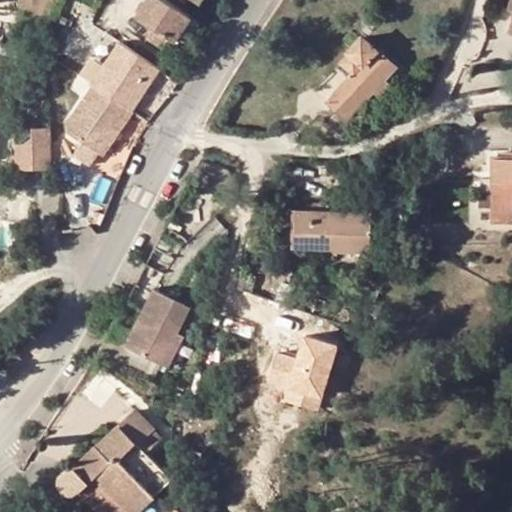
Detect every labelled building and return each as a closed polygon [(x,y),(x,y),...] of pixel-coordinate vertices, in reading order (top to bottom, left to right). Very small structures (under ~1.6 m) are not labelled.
[(176,40),(192,16),(168,0),(150,0),(139,17),(156,29),(150,38),(169,50),(176,40)] [(192,16),(176,40),(186,46),(201,22),(192,16)] [(348,51),(349,52),(341,61),(343,64),(355,74),(348,81),(331,99),(347,115),(373,89),(381,97),(393,85),(385,77),(396,66),(365,35),(348,51)] [(132,120),(162,76),(123,49),(105,75),(93,94),(69,129),(71,140),(85,149),(77,162),(93,172),(101,159),(104,161),(132,120)] [(93,94),(105,75),(86,64),(74,82),(93,94)] [(343,64),(336,70),(348,81),(355,74),(343,64)] [(39,125),(39,140),(21,140),(21,166),(56,166),(56,125),(39,125)] [(511,156),(493,156),(494,175),(494,205),(493,221),(511,221),(511,156)] [(481,206),(494,205),(494,175),(481,175),(481,206)] [(310,232),(310,244),(336,245),(336,250),(372,251),(374,213),(295,209),(294,231),(310,232)] [(268,229),(255,224),(251,235),(265,239),(268,229)] [(310,232),(294,231),(294,244),(310,244),(310,232)] [(128,345),(164,362),(170,364),(185,334),(179,332),(192,306),(157,288),(132,335),(128,345)] [(128,345),(132,335),(115,327),(102,353),(155,380),(164,362),(128,345)] [(6,360),(12,367),(22,357),(16,351),(6,360)] [(140,511),(142,510),(155,497),(174,480),(146,451),(137,442),(153,427),(136,409),(77,465),(74,465),(70,465),(67,466),(63,468),(61,471),(60,474),(59,478),(58,481),(59,484),(60,488),(63,490),(65,492),(69,494),(72,495),(76,495),(79,494),(82,492),(84,490),(104,511),(140,511)] [(168,511),(155,497),(142,510),(143,511),(168,511)]
